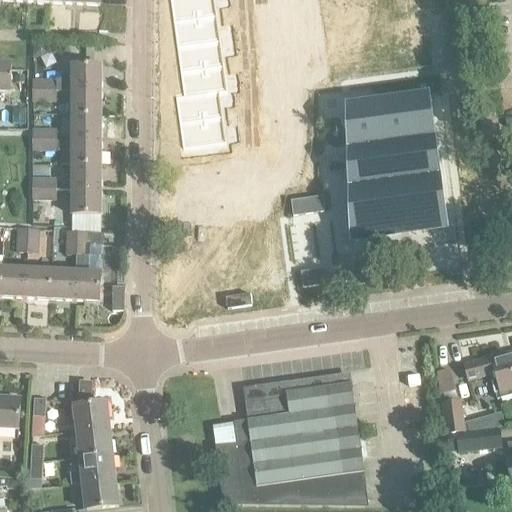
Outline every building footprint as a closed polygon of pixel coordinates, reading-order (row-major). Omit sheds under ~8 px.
[(75,0),(76,7),(101,8),(101,0),(75,0)] [(219,16),(216,0),(170,0),(174,22),(219,16)] [(415,9),(411,0),(400,0),(357,6),(360,32),(367,31),(367,33),(414,26),(411,11),(415,9)] [(244,1),(236,2),(237,14),(245,13),(244,1)] [(237,14),(236,2),(228,3),(230,15),(237,14)] [(247,24),(245,13),(237,14),(239,25),(247,24)] [(239,25),(237,14),(230,15),(231,26),(239,25)] [(222,41),(219,16),(174,22),(177,48),(222,41)] [(353,33),(329,37),(331,50),(355,46),(353,33)] [(226,66),(222,41),(177,48),(181,73),(226,66)] [(95,45),(87,45),(87,62),(95,62),(95,45)] [(251,51),(243,52),(244,64),(252,63),(251,51)] [(244,64),(243,52),(235,53),(236,65),(244,64)] [(252,63),(244,64),(246,75),(254,74),(252,63)] [(244,64),(236,65),(238,76),(246,75),(244,64)] [(0,66),(0,96),(12,96),(13,67),(0,66)] [(184,95),(176,96),(176,99),(206,95),(229,92),(226,66),(181,73),(184,95)] [(57,93),(57,94),(61,94),(73,94),(102,94),(102,68),(73,68),(73,82),(57,81),(57,83),(57,93)] [(34,83),(34,93),(57,93),(57,83),(34,83)] [(206,95),(176,99),(179,124),(225,118),(222,95),(229,94),(229,92),(206,95)] [(57,93),(34,93),(34,103),(57,103),(57,94),(57,93)] [(73,94),(73,119),(102,119),(102,94),(73,94)] [(250,103),(242,104),(243,116),(251,115),(250,103)] [(242,104),(234,105),(236,117),(243,116),(242,104)] [(431,107),(355,117),(360,159),(355,160),(359,197),(354,198),(360,245),(447,235),(431,107)] [(33,109),(34,122),(47,120),(46,108),(33,109)] [(253,126),(251,115),(243,116),(245,127),(253,126)] [(245,127),(243,116),(236,117),(237,128),(245,127)] [(228,146),(225,118),(179,124),(183,152),(228,146)] [(73,119),(73,143),(102,144),(102,119),(73,119)] [(34,132),(34,143),(57,143),(57,132),(34,132)] [(57,143),(34,143),(34,153),(57,153),(57,152),(57,143)] [(102,144),(73,143),(72,168),(102,168),(102,144)] [(102,168),(72,168),(72,193),(102,193),(102,168)] [(34,181),(34,192),(57,192),(57,181),(34,181)] [(57,192),(34,192),(34,202),(57,202),(57,192)] [(102,193),(72,193),(72,219),(102,219),(102,193)] [(308,200),(310,216),(326,214),(323,198),(308,200)] [(310,216),(308,200),(292,203),(294,218),(310,216)] [(254,242),(252,228),(243,229),(245,244),(254,242)] [(28,255),(29,232),(19,232),(18,255),(28,255)] [(29,232),(28,255),(39,256),(40,233),(29,232)] [(79,234),(73,234),(68,234),(67,257),(77,258),(79,234)] [(79,234),(77,258),(88,258),(88,247),(89,235),(79,234)] [(101,235),(89,235),(88,247),(103,248),(104,236),(101,235)] [(203,235),(194,236),(196,250),(205,249),(203,235)] [(254,242),(245,244),(247,258),(255,257),(254,242)] [(205,249),(196,250),(198,264),(207,263),(205,249)] [(247,258),(227,260),(232,303),(282,297),(277,254),(255,257),(247,258)] [(76,274),(77,274),(76,304),(101,305),(102,276),(89,275),(90,258),(88,258),(77,258),(76,274)] [(207,263),(198,264),(177,267),(183,310),(232,303),(227,260),(207,263)] [(3,271),(1,300),(26,302),(27,272),(3,271)] [(27,272),(26,302),(51,303),(52,273),(27,272)] [(315,288),(313,272),(302,274),(304,290),(315,288)] [(77,274),(52,273),(51,303),(76,304),(77,274)] [(112,290),(112,303),(115,303),(124,303),(125,303),(125,290),(118,290),(112,290)] [(511,355),(466,368),(470,382),(491,376),(497,401),(511,396),(511,355)] [(454,393),(449,370),(436,374),(439,396),(454,393)] [(279,472),(360,461),(354,414),(356,413),(352,383),(257,396),(256,389),(222,393),(224,408),(216,410),(219,432),(227,431),(232,468),(224,469),(228,500),(244,498),(245,506),(283,501),(279,472)] [(18,441),(18,433),(20,402),(0,401),(0,432),(9,433),(9,441),(18,441)] [(35,401),(34,418),(46,419),(47,401),(35,401)] [(462,403),(442,405),(446,437),(466,434),(462,403)] [(77,437),(110,432),(107,406),(74,410),(77,437)] [(502,414),(494,417),(498,430),(506,428),(502,414)] [(499,431),(456,436),(458,452),(459,456),(503,451),(501,431),(499,431)] [(113,458),(110,432),(77,437),(80,462),(113,458)] [(33,447),(32,466),(43,466),(44,447),(33,447)] [(80,462),(81,474),(71,476),(72,487),(83,486),(83,488),(116,484),(113,458),(80,462)] [(43,466),(32,466),(31,481),(43,482),(43,466)] [(7,480),(7,489),(7,491),(25,492),(26,481),(7,480)] [(92,511),(119,509),(116,484),(83,488),(85,511),(92,511)]
